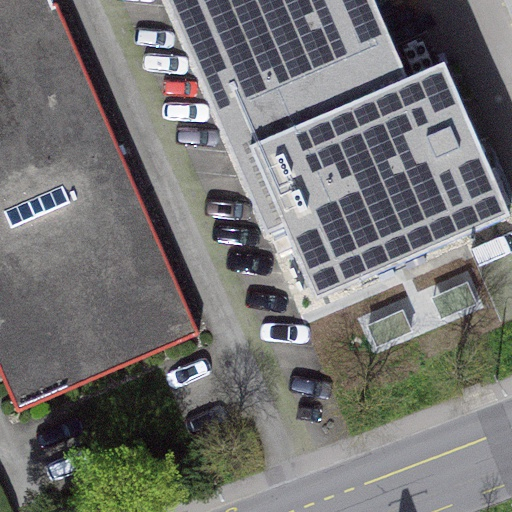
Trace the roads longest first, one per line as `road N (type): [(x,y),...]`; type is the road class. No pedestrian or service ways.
road 1 (unknown): [(16,511),(0,468),(77,0),(276,511)]
road 2 (unclassified): [(511,453),(354,511)]
